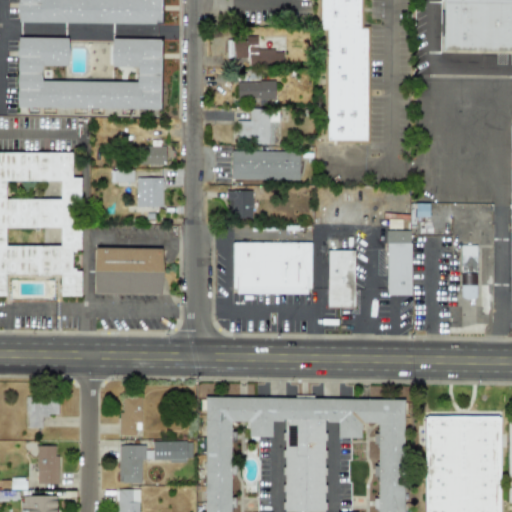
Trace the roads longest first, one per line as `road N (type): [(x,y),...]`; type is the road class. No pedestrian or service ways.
road 1 (primary): [(0,353),(511,361)]
road 2 (residential): [(196,356),(201,0)]
road 3 (residential): [(88,511),(90,355)]
